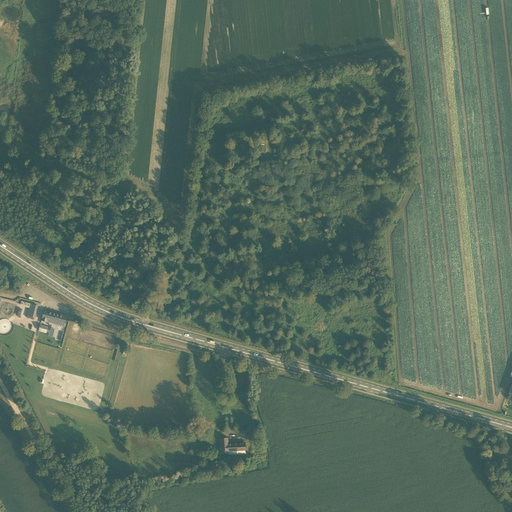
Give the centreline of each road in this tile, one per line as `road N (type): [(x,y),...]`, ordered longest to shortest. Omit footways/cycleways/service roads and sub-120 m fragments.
road 1 (primary): [(511,427),(132,321),(73,294),(0,245)]
road 2 (track): [(79,511),(0,375)]
